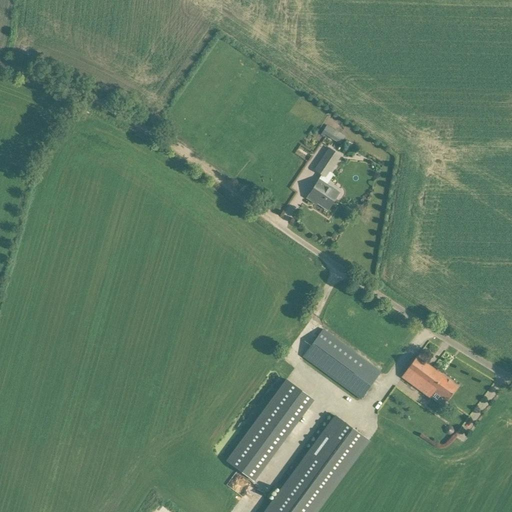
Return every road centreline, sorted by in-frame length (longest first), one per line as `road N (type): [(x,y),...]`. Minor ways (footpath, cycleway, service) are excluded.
road 1 (unclassified): [(511,371),(288,223)]
road 2 (unknown): [(418,314),(356,397),(340,394),(307,366)]
road 3 (unknown): [(342,262),(296,351),(314,390)]
